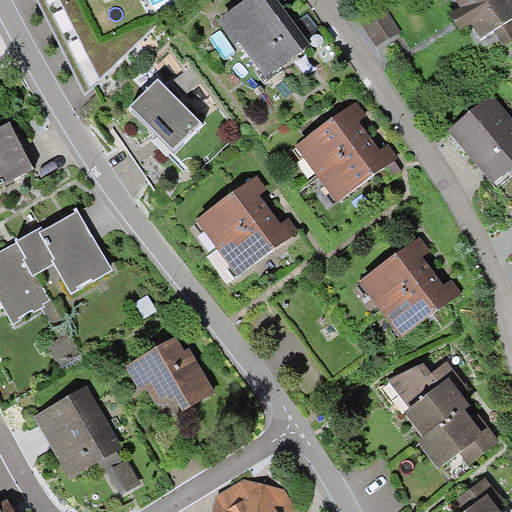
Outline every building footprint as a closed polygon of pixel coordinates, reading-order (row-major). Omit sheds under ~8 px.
[(165,21),(154,0),(44,0),(90,89),(165,21)] [(286,11),(278,0),(245,0),(216,22),(236,50),(241,46),(256,66),(252,69),(265,87),(287,71),(283,66),(311,45),(286,11)] [(511,0),(455,0),(462,10),(451,16),(460,30),(472,23),(482,39),(495,31),(505,46),(511,41),(511,21),(511,0)] [(382,1),(359,16),(378,47),(402,32),(382,1)] [(157,82),(130,109),(160,138),(176,153),(202,126),(157,82)] [(511,118),(493,95),(449,132),(474,161),(492,183),(511,166),(511,118)] [(365,117),(357,105),(296,148),(336,203),(396,160),(387,147),(379,153),(358,123),(365,117)] [(1,129),(0,129),(0,189),(36,171),(11,123),(1,129)] [(269,190),(259,176),(198,221),(239,277),(300,232),(290,218),(282,224),(261,195),(269,190)] [(97,245),(78,213),(44,233),(42,230),(15,245),(0,254),(0,298),(15,323),(19,321),(17,318),(32,309),(34,313),(42,308),(60,338),(44,348),(58,371),(76,361),(74,358),(83,352),(52,300),(38,277),(54,267),(71,296),(79,292),(78,290),(91,282),(92,285),(113,273),(97,245)] [(431,252),(423,240),(361,284),(400,339),(434,316),(443,328),(455,319),(447,307),(462,296),(453,283),(445,288),(424,258),(431,252)] [(176,339),(127,368),(142,393),(147,390),(157,406),(161,406),(160,415),(183,416),(216,395),(190,353),(186,355),(176,339)] [(468,466),(499,443),(485,424),(477,430),(465,413),(472,408),(451,380),(460,373),(450,359),(433,371),(425,361),(394,383),(413,410),(409,413),(429,440),(422,445),(440,469),(460,455),(468,466)] [(89,390),(36,419),(69,479),(98,464),(101,469),(105,467),(119,493),(138,482),(126,461),(119,465),(113,454),(121,450),(89,390)] [(497,490),(486,477),(471,489),(481,501),(466,511),(499,511),(488,497),(497,490)] [(247,479),(220,496),(218,511),(297,511),(285,491),(247,479)]
